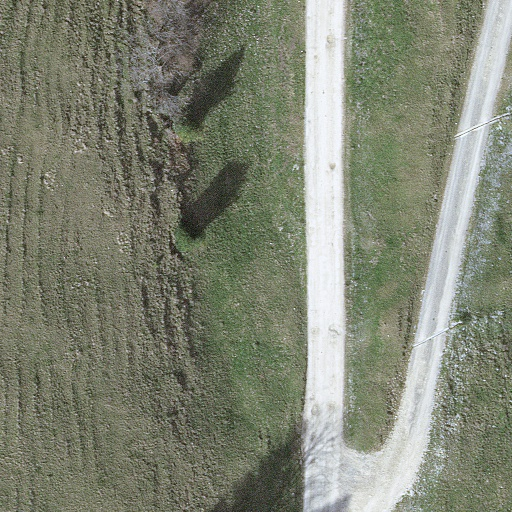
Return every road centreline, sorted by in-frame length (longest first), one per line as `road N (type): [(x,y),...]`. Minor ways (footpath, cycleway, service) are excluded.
road 1 (track): [(366,511),(392,485),(414,424),(505,0)]
road 2 (track): [(322,511),(324,0)]
